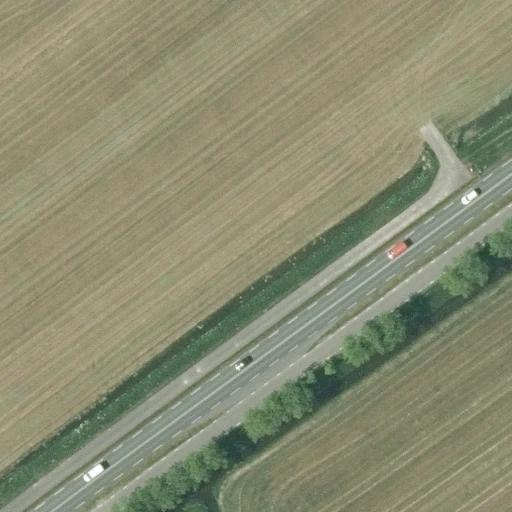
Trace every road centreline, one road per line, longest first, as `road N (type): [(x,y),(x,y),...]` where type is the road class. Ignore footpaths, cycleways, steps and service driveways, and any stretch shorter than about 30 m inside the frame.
road 1 (primary): [(52,511),(511,175)]
road 2 (unclassified): [(10,511),(467,175)]
road 3 (unclassified): [(106,511),(511,215)]
